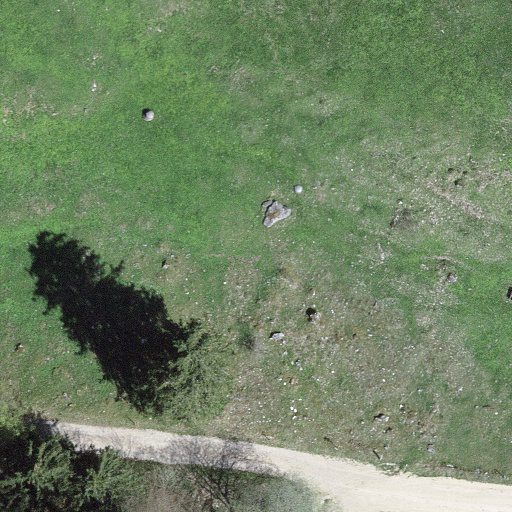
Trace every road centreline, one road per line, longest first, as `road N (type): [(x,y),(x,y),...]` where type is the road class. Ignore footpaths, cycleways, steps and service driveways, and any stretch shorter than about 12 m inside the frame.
road 1 (track): [(0,425),(228,455),(386,491)]
road 2 (track): [(386,491),(511,505)]
